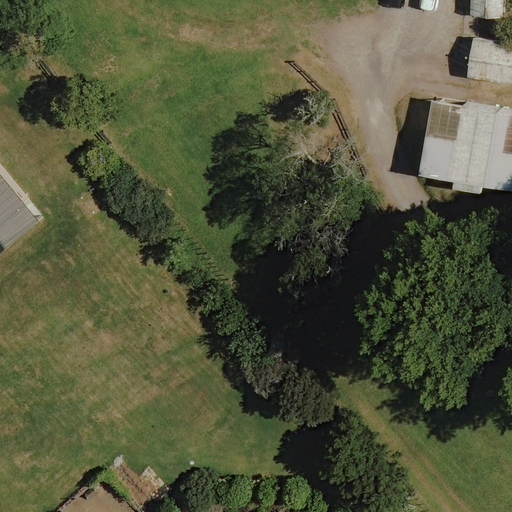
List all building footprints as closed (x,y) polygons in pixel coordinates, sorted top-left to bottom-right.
[(34,0),(0,0),(0,9),(35,0),(34,0)] [(508,15),(509,0),(478,0),(478,13),(508,15)] [(511,41),(482,37),(477,77),(511,81),(511,41)] [(511,109),(441,98),(430,170),(511,183),(511,109)] [(0,161),(0,258),(48,220),(0,161)]
